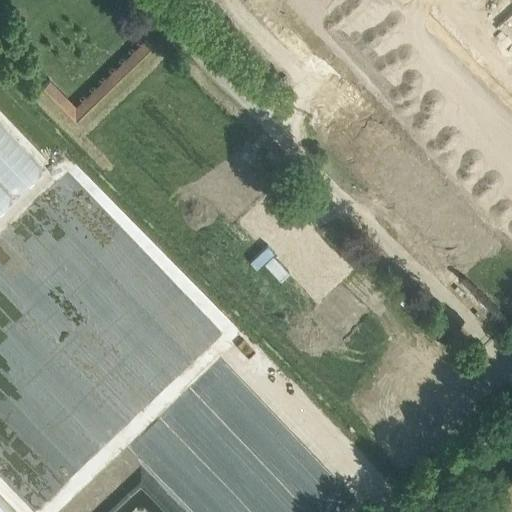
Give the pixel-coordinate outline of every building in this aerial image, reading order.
[(431,0),(319,0),(305,15),(418,128),(489,57),(431,0)] [(511,25),(495,42),(511,60),(511,25)] [(53,76),(44,84),(75,118),(94,101),(87,93),(77,102),(53,76)] [(511,92),(447,157),(511,221),(511,92)] [(0,123),(0,218),(48,173),(0,123)] [(438,130),(415,149),(428,164),(451,144),(438,130)] [(262,160),(226,195),(249,218),(284,182),(262,160)] [(410,190),(464,247),(486,225),(432,169),(410,190)] [(366,265),(331,300),(353,323),(389,287),(366,265)] [(12,511),(0,499),(0,511),(12,511)]
